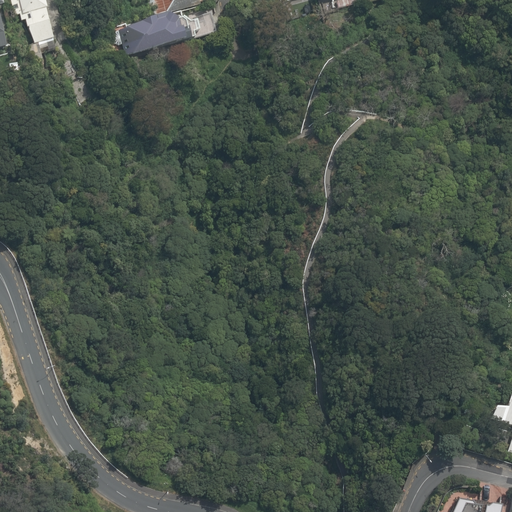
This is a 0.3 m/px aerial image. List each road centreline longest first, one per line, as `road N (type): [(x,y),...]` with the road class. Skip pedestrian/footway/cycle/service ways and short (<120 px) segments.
road 1 (tertiary): [(168,511),(109,483),(57,426),(0,270)]
road 2 (tertiary): [(511,477),(440,470),(417,488),(406,511)]
